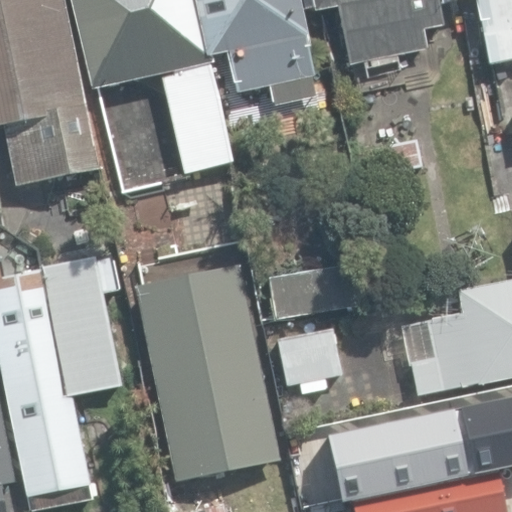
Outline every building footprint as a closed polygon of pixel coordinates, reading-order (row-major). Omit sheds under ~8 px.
[(0,0),(0,126),(10,125),(22,184),(96,170),(64,0),(0,0)] [(200,0),(70,0),(92,88),(161,72),(186,173),(233,161),(209,64),(216,62),(213,52),(200,0)] [(200,0),(213,52),(228,49),(237,92),(270,84),(275,106),(316,96),(311,74),(316,73),(305,27),(307,26),(301,0),(200,0)] [(337,7),(349,61),(425,45),(422,29),(444,24),(438,0),(316,0),(318,11),(337,7)] [(455,0),(475,0),(489,66),(511,61),(511,0),(453,0),(454,0),(455,0)] [(389,146),(395,171),(423,164),(416,139),(389,146)] [(29,498),(32,511),(79,511),(91,510),(86,486),(89,485),(72,396),(120,387),(117,374),(140,370),(124,290),(119,291),(112,258),(3,279),(0,264),(0,363),(26,499),(29,498)] [(136,287),(175,480),(275,460),(236,266),(136,287)] [(272,276),(277,318),(358,308),(353,266),(272,276)] [(410,363),(416,394),(511,374),(511,279),(457,290),(462,312),(429,319),(437,358),(410,363)] [(278,337),(288,384),(342,374),(334,327),(278,337)] [(418,405),(435,491),(498,478),(499,482),(511,479),(511,382),(479,389),(480,392),(418,405)] [(0,511),(9,511),(4,484),(17,481),(0,396),(0,511)] [(314,511),(395,511),(379,444),(301,459),(314,511)] [(186,511),(249,511),(247,499),(186,511)]
